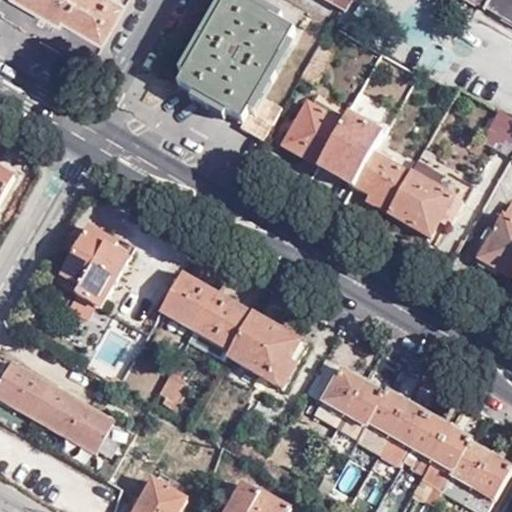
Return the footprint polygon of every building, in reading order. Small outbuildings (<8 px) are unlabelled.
[(94,31),(112,0),(29,0),(54,14),(57,9),(94,31)] [(238,127),(264,141),(283,108),(257,93),(293,29),(243,0),(224,0),(175,84),(241,122),(238,127)] [(331,0),(351,12),(358,0),(331,0)] [(511,17),(511,0),(473,0),(491,10),(494,7),(511,17)] [(73,53),(81,36),(42,17),(34,34),(73,53)] [(322,39),(300,78),(313,85),(320,74),(321,74),(336,47),(322,39)] [(317,109),(337,121),(345,107),(324,95),(317,109)] [(321,168),(324,164),(345,126),(343,125),(337,121),(317,109),(309,104),(284,147),(319,167),(321,168)] [(385,135),(349,114),(343,125),(345,126),(324,164),(331,167),(333,163),(361,179),(375,154),(385,135)] [(511,142),(511,119),(503,114),(493,130),(511,142)] [(392,208),(412,175),(375,154),(361,179),(356,188),(368,195),(369,196),(392,208)] [(420,161),(413,173),(439,189),(446,176),(420,161)] [(324,164),(321,168),(356,188),(361,179),(333,163),(331,167),(324,164)] [(0,206),(15,179),(0,170),(0,206)] [(413,173),(412,175),(392,208),(390,213),(432,237),(442,220),(451,225),(464,203),(439,189),(413,173)] [(390,213),(392,208),(369,196),(366,200),(390,213)] [(511,219),(506,216),(501,213),(491,229),(495,232),(479,259),(511,277),(511,219)] [(115,253),(118,248),(90,231),(58,285),(76,296),(67,312),(87,324),(97,308),(101,311),(129,262),(115,253)] [(184,275),(181,281),(208,295),(205,301),(211,304),(215,297),(217,294),(184,275)] [(196,329),(211,304),(205,301),(208,295),(181,281),(163,310),(196,329)] [(215,297),(211,304),(216,307),(219,302),(250,319),(253,314),(217,294),(215,297)] [(232,350),(250,319),(219,302),(216,307),(211,304),(196,329),(232,350)] [(163,310),(160,316),(193,335),(196,329),(163,310)] [(301,343),(253,314),(250,319),(232,350),(229,355),(227,359),(283,391),(296,368),(289,363),(301,343)] [(128,376),(146,333),(114,320),(96,362),(128,376)] [(232,350),(196,329),(193,335),(229,355),(232,350)] [(316,416),(338,429),(365,383),(325,360),(305,394),(322,404),(316,416)] [(0,399),(97,456),(116,425),(12,365),(0,385),(0,399)] [(167,410),(181,385),(171,379),(160,397),(165,399),(161,406),(167,410)] [(338,429),(359,441),(370,424),(386,395),(365,383),(338,429)] [(370,424),(390,436),(408,404),(387,392),(386,395),(370,424)] [(313,421),(316,416),(322,404),(305,394),(295,411),(313,421)] [(430,416),(408,404),(390,436),(412,448),(430,416)] [(421,455),(433,461),(451,428),(430,416),(412,448),(402,464),(412,470),(421,455)] [(380,453),(390,436),(370,424),(359,441),(380,453)] [(472,439),(451,428),(433,461),(424,477),(422,480),(433,485),(425,499),(434,505),(442,492),(469,444),(472,439)] [(237,457),(261,470),(267,461),(269,457),(245,443),(237,457)] [(461,481),(473,489),(492,457),(469,444),(442,492),(451,497),(461,481)] [(421,455),(412,470),(424,477),(433,461),(421,455)] [(489,511),(511,472),(511,469),(492,457),(473,489),(464,505),(463,507),(470,511),(476,511),(477,511),(489,511)] [(267,461),(261,470),(283,483),(288,473),(267,461)] [(180,511),(187,500),(154,480),(136,511),(180,511)] [(461,481),(451,497),(464,505),(473,489),(461,481)] [(288,511),(263,496),(261,501),(242,489),(228,511),(288,511)] [(345,511),(350,504),(330,492),(323,506),(333,511),(345,511)]
